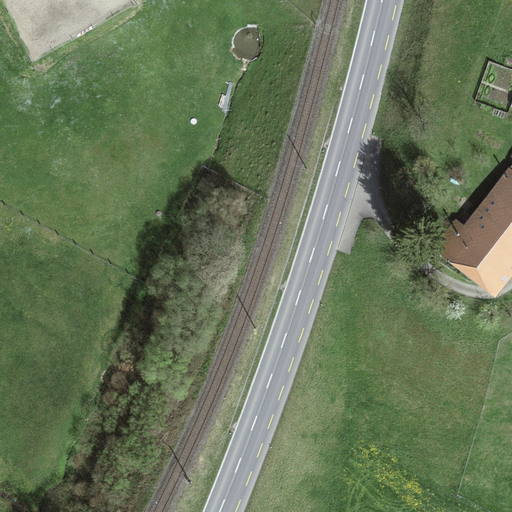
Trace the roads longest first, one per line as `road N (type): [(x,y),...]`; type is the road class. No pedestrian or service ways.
road 1 (primary): [(218,511),(292,315),(382,0)]
road 2 (track): [(511,281),(483,291),(424,264),(399,240),(342,151)]
